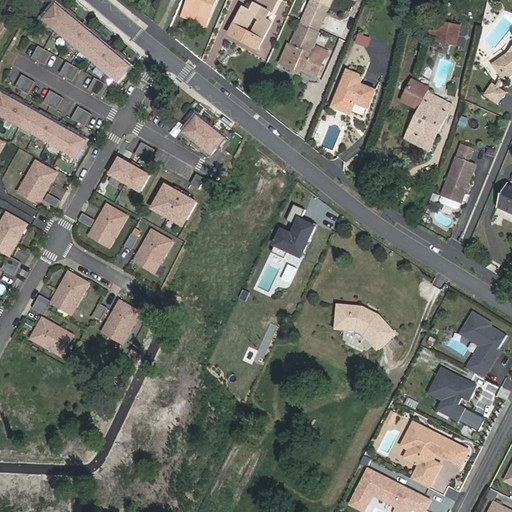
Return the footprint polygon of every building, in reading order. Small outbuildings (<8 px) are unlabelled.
[(188,0),(185,8),(191,10),(195,0),(188,0)] [(195,0),(191,10),(209,18),(217,0),(195,0)] [(310,0),(300,25),(319,33),(330,8),(310,0)] [(310,0),(330,8),(333,0),(310,0)] [(45,20),(119,84),(133,68),(126,61),(128,58),(119,50),(116,53),(101,40),(104,37),(94,29),(92,32),(77,20),(80,17),(70,9),(68,12),(59,4),(45,20)] [(230,34),(258,49),(272,23),(266,20),(269,12),(255,4),(251,12),(244,8),(230,34)] [(456,46),(459,24),(441,21),(437,43),(456,46)] [(301,68),(318,75),(322,66),(324,60),(310,54),(313,47),(319,33),(300,25),(291,46),(289,45),(281,64),(300,72),(301,68)] [(359,34),(355,44),(367,48),(371,38),(359,34)] [(262,42),(259,55),(267,57),(270,44),(262,42)] [(40,46),(33,58),(46,66),(53,54),(40,46)] [(324,60),(327,53),(313,47),(310,54),(324,60)] [(503,80),(504,81),(511,75),(511,56),(507,52),(492,64),(501,77),(503,80)] [(68,62),(61,75),(75,82),(82,70),(68,62)] [(363,77),(348,71),(333,106),(351,113),(355,101),(370,107),(376,91),(361,84),(363,77)] [(23,75),(17,87),(30,95),(37,83),(23,75)] [(96,79),(90,91),(103,98),(110,86),(96,79)] [(401,97),(407,100),(412,84),(408,82),(401,97)] [(492,83),(484,95),(488,97),(496,85),(492,83)] [(412,84),(407,100),(413,103),(410,108),(419,113),(410,132),(427,140),(434,125),(441,128),(449,112),(438,106),(442,100),(429,93),(412,84)] [(496,85),(488,97),(498,104),(506,92),(499,87),(496,85)] [(52,91),(45,104),(58,111),(65,99),(52,91)] [(0,98),(0,115),(78,160),(89,141),(80,136),(82,133),(71,127),(69,130),(52,120),(54,117),(48,114),(43,111),(41,114),(25,105),(27,101),(16,95),(14,99),(3,93),(0,98)] [(399,102),(406,106),(406,104),(407,100),(401,97),(399,102)] [(160,98),(156,106),(160,109),(165,101),(160,98)] [(452,105),(442,100),(438,106),(449,112),(452,105)] [(80,108),(73,120),(86,127),(93,115),(80,108)] [(234,144),(194,112),(185,123),(191,128),(185,135),(196,143),(194,146),(201,152),(203,149),(214,157),(219,151),(225,155),(234,144)] [(465,127),(468,118),(461,116),(458,125),(465,127)] [(430,150),(441,128),(434,125),(427,140),(410,132),(407,139),(430,150)] [(157,151),(143,144),(137,155),(150,163),(157,151)] [(462,145),(457,158),(468,162),(473,149),(462,145)] [(457,158),(443,195),(441,200),(442,203),(457,209),(460,207),(462,202),(466,191),(465,189),(466,186),(468,185),(476,165),(468,162),(457,158)] [(122,160),(113,175),(145,193),(153,178),(144,172),(145,169),(133,162),(132,165),(122,160)] [(45,197),(58,174),(37,162),(24,185),(29,188),(27,191),(38,198),(40,194),(45,197)] [(194,187),(201,191),(207,180),(200,177),(194,187)] [(511,213),(511,184),(508,183),(498,207),(511,213)] [(24,185),(20,193),(40,204),(45,197),(40,194),(38,198),(27,191),(29,188),(24,185)] [(186,220),(189,221),(199,204),(190,199),(192,196),(178,188),(176,191),(168,186),(158,204),(161,205),(157,212),(182,226),(186,220)] [(58,208),(62,201),(50,194),(45,202),(58,208)] [(304,256),(321,223),(311,218),(310,221),(305,218),(306,216),(310,208),(298,203),(291,219),(300,224),(296,233),(286,228),(275,250),(288,257),(291,250),(304,256)] [(116,241),(129,217),(108,206),(95,229),(100,232),(98,235),(109,241),(111,238),(116,241)] [(15,249),(28,226),(8,214),(0,227),(0,244),(8,249),(10,246),(15,249)] [(96,221),(84,214),(80,221),(92,228),(96,221)] [(454,234),(460,238),(465,229),(459,226),(454,234)] [(95,229),(91,237),(111,248),(116,241),(111,238),(109,241),(98,235),(100,232),(95,229)] [(160,266),(174,243),(153,232),(140,255),(145,258),(143,261),(154,267),(156,264),(160,266)] [(133,235),(126,247),(133,251),(140,239),(133,235)] [(0,250),(11,256),(15,249),(10,246),(8,249),(0,244),(0,250)] [(140,255),(136,262),(156,274),(160,266),(156,264),(154,267),(143,261),(145,258),(140,255)] [(10,265),(21,272),(25,265),(14,258),(10,265)] [(6,272),(18,278),(21,272),(10,265),(6,272)] [(77,308),(90,285),(70,273),(56,296),(61,299),(59,302),(70,309),(72,305),(77,308)] [(421,292),(433,291),(432,281),(420,282),(421,292)] [(37,303),(49,309),(52,304),(53,303),(41,296),(37,303)] [(56,296),(53,303),(52,304),(72,316),(77,308),(72,305),(70,309),(59,302),(61,299),(56,296)] [(123,334),(128,337),(142,314),(121,302),(108,325),(113,328),(111,332),(122,338),(123,334)] [(33,309),(45,316),(49,309),(37,303),(33,309)] [(109,309),(102,305),(95,318),(102,322),(109,309)] [(338,308),(337,331),(357,332),(365,336),(378,351),(395,335),(379,317),(362,309),(338,308)] [(479,347),(468,369),(484,378),(495,356),(493,355),(503,335),(486,327),(487,324),(468,315),(463,325),(469,329),(464,339),(479,347)] [(44,319),(32,340),(55,353),(58,348),(62,350),(68,339),(64,337),(67,333),(44,319)] [(122,338),(111,332),(113,328),(108,325),(104,333),(124,345),(128,337),(123,334),(122,338)] [(458,336),(464,339),(469,329),(463,325),(458,336)] [(75,337),(67,333),(64,337),(68,339),(62,350),(58,348),(55,353),(63,357),(75,337)] [(451,417),(479,432),(486,419),(460,405),(463,399),(470,402),(478,386),(442,368),(431,390),(446,397),(451,417)] [(446,397),(431,390),(429,394),(442,401),(438,410),(451,417),(446,397)] [(391,425),(397,414),(390,410),(385,421),(391,425)] [(461,466),(469,451),(414,423),(409,433),(416,437),(410,449),(405,458),(420,465),(416,473),(433,481),(441,465),(433,461),(437,453),(438,451),(443,454),(442,456),(461,466)] [(410,449),(416,437),(409,433),(402,446),(410,449)] [(418,511),(425,511),(431,501),(369,469),(350,505),(364,511),(368,505),(366,504),(372,492),(396,504),(395,506),(406,511),(411,511),(413,509),(418,511)] [(413,480),(429,488),(433,481),(416,473),(413,480)] [(395,506),(396,504),(372,492),(366,504),(368,505),(373,495),(395,506)] [(511,511),(511,510),(495,502),(489,511),(511,511)]
